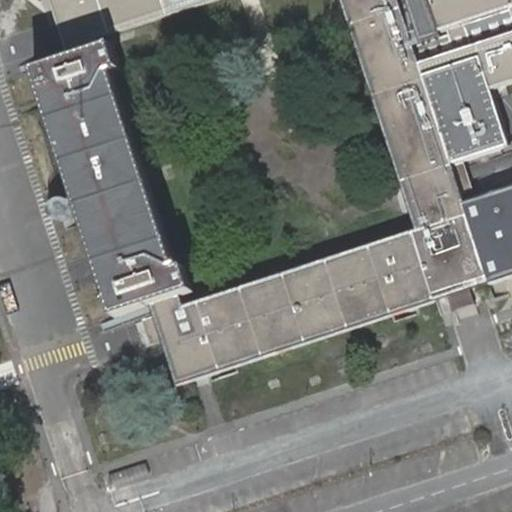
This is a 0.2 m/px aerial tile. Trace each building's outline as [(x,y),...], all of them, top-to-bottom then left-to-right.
[(48,0),(55,21),(60,37),(65,56),(67,61),(106,49),(103,39),(224,0),(48,0)] [(343,0),(348,14),(355,36),(362,56),(376,98),(390,140),(394,154),(401,175),(404,182),(406,190),(408,197),(413,209),(420,232),(441,225),(462,218),(472,214),(468,203),(462,182),(457,165),(424,67),(424,66),(419,53),(401,0),(343,0)] [(511,0),(401,0),(419,53),(424,66),(424,67),(457,165),(506,148),(511,146),(495,92),(511,86),(511,0)] [(116,320),(117,322),(153,309),(186,297),(198,293),(195,286),(190,267),(183,269),(120,74),(124,72),(121,61),(116,46),(106,49),(67,61),(33,71),(35,75),(75,197),(78,205),(84,224),(94,255),(99,269),(103,281),(116,320)] [(495,285),(508,281),(511,279),(511,188),(468,203),(472,214),(495,285)] [(466,295),(495,285),(472,214),(462,218),(441,225),(420,232),(190,307),(186,297),(153,309),(159,329),(163,343),(164,347),(178,389),(195,383),(203,381),(210,378),(439,303),(446,301),(466,295)] [(142,458),(103,471),(109,490),(148,477),(142,458)]
